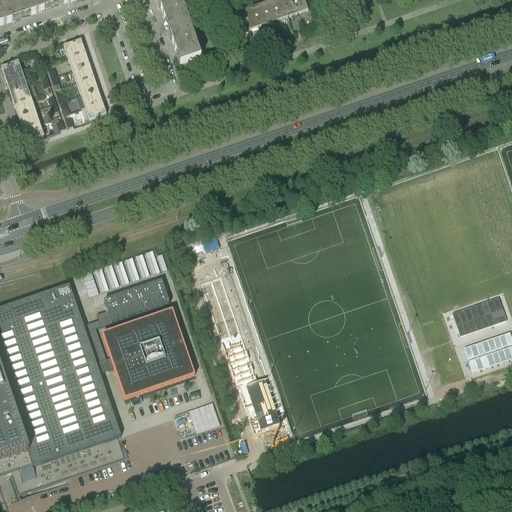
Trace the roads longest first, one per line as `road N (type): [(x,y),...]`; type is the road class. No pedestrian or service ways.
road 1 (tertiary): [(511,54),(0,229)]
road 2 (tertiary): [(0,250),(511,77)]
road 3 (residential): [(140,0),(165,71),(164,91),(153,94),(140,88),(112,6)]
